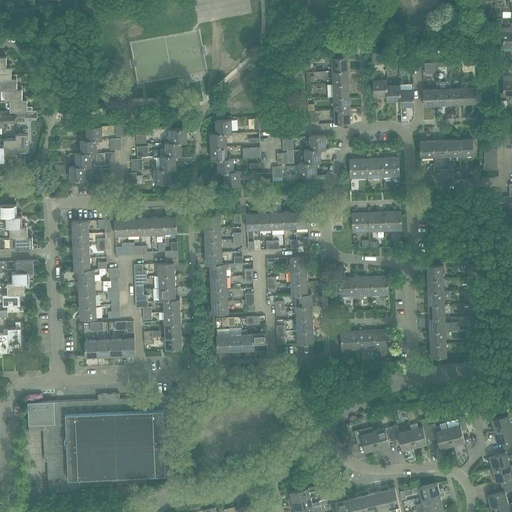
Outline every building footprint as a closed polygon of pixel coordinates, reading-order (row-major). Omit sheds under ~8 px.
[(511,47),(511,31),(509,31),(509,27),(503,27),(503,47),(511,47)] [(0,67),(12,67),(12,64),(7,64),(7,56),(0,56),(0,67)] [(349,70),(348,57),(326,58),(327,64),(332,64),(333,71),(349,70)] [(0,78),(0,79),(0,78),(17,78),(17,74),(12,74),(12,67),(0,67),(0,78)] [(349,83),(349,70),(333,71),(333,84),(349,83)] [(503,97),(511,96),(511,79),(509,80),(509,76),(504,76),(503,97)] [(0,90),(6,89),(22,88),(22,85),(17,85),(17,78),(0,78),(0,79),(0,90)] [(374,96),(387,95),(387,85),(387,79),(373,80),(374,96)] [(350,96),(349,83),(333,84),(334,97),(350,96)] [(388,101),(401,100),(400,84),(387,85),(387,95),(388,101)] [(476,87),(463,88),(463,103),(477,103),(476,87)] [(6,100),(10,100),(27,99),(27,96),(22,96),(22,88),(6,89),(6,100)] [(450,88),(437,89),(437,105),(451,104),(450,88)] [(463,88),(450,88),(451,104),(463,103),(463,88)] [(437,105),(437,89),(423,89),(424,105),(437,105)] [(400,90),(401,100),(401,106),(414,106),(414,90),(400,90)] [(350,109),(350,96),(334,97),(334,110),(350,109)] [(11,111),(15,111),(28,111),(32,111),(32,107),(28,107),(27,99),(10,100),(11,111)] [(351,122),(350,109),(334,110),(335,123),(351,122)] [(216,120),(216,133),(226,133),(232,133),(232,119),(216,120)] [(86,127),(87,140),(96,140),(97,140),(103,140),(102,126),(86,127)] [(171,129),(171,142),(181,142),(187,142),(187,128),(171,129)] [(16,134),(16,139),(17,138),(17,157),(21,157),(21,152),(29,152),(28,133),(16,134)] [(210,133),(211,147),(227,146),(226,133),(216,133),(210,133)] [(310,136),(310,149),(310,150),(320,149),(326,149),(326,135),(310,136)] [(4,139),(4,144),(5,144),(5,162),(9,162),(9,157),(17,157),(17,138),(16,139),(4,139)] [(459,139),(446,140),(446,156),(459,155),(459,139)] [(473,139),(459,139),(459,155),(473,155),(473,139)] [(81,140),(82,153),(91,153),(97,153),(97,140),(96,140),(87,140),(81,140)] [(434,157),(433,140),(420,141),(421,157),(434,157)] [(446,140),(433,140),(434,157),(446,156),(446,140)] [(166,142),(166,155),(166,156),(176,155),(182,155),(181,142),(171,142),(166,142)] [(212,160),(218,160),(218,159),(227,159),(227,146),(211,147),(212,160)] [(305,149),(305,162),(305,163),(315,162),(321,162),(320,149),(310,150),(310,149),(305,149)] [(76,153),(76,166),(76,167),(86,166),(86,167),(91,167),(91,153),(82,153),(76,153)] [(160,156),(160,169),(170,168),(170,169),(176,168),(176,155),(166,156),(166,155),(160,156)] [(399,157),(382,158),(382,176),(399,176),(399,157)] [(218,173),(224,172),(234,172),(233,158),(227,159),(218,159),(218,160),(218,173)] [(382,158),(366,159),(366,177),(382,176),(382,158)] [(366,177),(366,159),(350,159),(351,178),(366,177)] [(305,163),(305,162),(299,163),(300,176),(316,175),(315,162),(305,163)] [(76,167),(76,166),(70,166),(71,180),(87,179),(86,166),(76,167)] [(160,169),(154,169),(155,183),(171,182),(170,169),(170,168),(160,169)] [(224,172),(225,185),(241,185),(240,171),(234,172),(224,172)] [(0,213),(0,216),(5,216),(22,216),(22,212),(17,212),(17,205),(0,205),(0,213)] [(295,211),(283,212),(284,228),(296,228),(295,211)] [(308,211),(295,211),(296,228),(309,227),(308,211)] [(401,211),(384,212),(385,230),(402,230),(401,211)] [(283,212),(271,213),(272,228),(284,228),(283,212)] [(384,212),(369,213),(369,231),(385,230),(384,212)] [(259,229),(259,213),(247,214),(247,230),(259,229)] [(271,213),(259,213),(259,229),(272,228),(271,213)] [(369,231),(369,213),(352,213),(353,232),(369,231)] [(204,215),(205,228),(221,227),(220,215),(204,215)] [(5,227),(10,227),(27,226),(27,222),(22,223),(22,216),(5,216),(5,227)] [(176,216),(164,217),(165,233),(177,232),(176,216)] [(164,217),(152,218),(152,234),(165,233),(164,217)] [(139,218),(127,219),(128,235),(140,234),(139,218)] [(152,218),(139,218),(140,234),(152,234),(152,218)] [(128,235),(127,219),(115,219),(116,235),(128,235)] [(72,221),(73,233),(89,233),(88,220),(72,221)] [(11,238),(15,237),(32,237),(32,233),(27,233),(27,226),(10,227),(11,238)] [(205,228),(205,240),(221,239),(221,227),(205,228)] [(73,233),(74,246),(90,245),(89,233),(73,233)] [(1,234),(0,244),(8,245),(9,235),(1,234)] [(32,237),(15,237),(16,249),(38,248),(37,244),(33,244),(32,237)] [(205,240),(206,252),(222,251),(221,239),(205,240)] [(165,242),(165,251),(178,250),(178,242),(165,242)] [(74,246),(74,258),(90,257),(90,245),(74,246)] [(206,265),(210,264),(222,264),(222,251),(206,252),(206,265)] [(75,270),(79,270),(91,269),(90,257),(74,258),(75,270)] [(290,258),(291,271),(307,270),(306,257),(290,258)] [(16,261),(17,272),(34,271),(33,264),(38,264),(38,260),(16,261)] [(158,263),(159,276),(175,275),(174,263),(166,263),(158,263)] [(210,264),(211,276),(227,276),(226,264),(222,264),(210,264)] [(427,265),(428,279),(444,278),(443,265),(427,265)] [(79,270),(79,282),(95,281),(94,269),(91,269),(79,270)] [(291,271),(291,283),(307,282),(307,270),(291,271)] [(12,272),(12,282),(29,282),(29,275),(34,275),(34,271),(17,272),(12,272)] [(159,276),(159,288),(175,287),(175,275),(159,276)] [(211,276),(211,289),(227,288),(227,276),(211,276)] [(388,276),(371,277),(372,295),(388,294),(388,276)] [(356,296),(355,277),(339,278),(340,296),(356,296)] [(371,277),(355,277),(356,296),(372,295),(371,277)] [(428,279),(428,292),(444,291),(444,278),(428,279)] [(79,282),(80,294),(95,293),(95,281),(79,282)] [(7,283),(8,294),(25,293),(25,286),(29,286),(29,282),(12,282),(7,283)] [(292,296),(296,295),(308,294),(307,282),(291,283),(292,296)] [(160,300),(164,300),(176,300),(176,299),(175,287),(159,288),(160,300)] [(211,289),(212,301),(228,300),(227,288),(211,289)] [(428,292),(429,305),(445,304),(444,291),(428,292)] [(7,305),(20,305),(20,297),(25,297),(25,293),(8,294),(3,294),(3,306),(7,305)] [(80,294),(80,306),(96,306),(95,293),(80,294)] [(296,295),(296,307),(312,306),(312,294),(308,294),(296,295)] [(164,300),(164,312),(180,312),(180,299),(176,299),(176,300),(164,300)] [(228,300),(212,301),(212,313),(228,313),(228,300)] [(445,317),(445,304),(429,305),(429,317),(445,317)] [(96,306),(80,306),(81,319),(96,318),(96,306)] [(296,307),(297,320),(313,319),(312,306),(296,307)] [(164,312),(165,325),(181,324),(180,312),(164,312)] [(446,323),(445,317),(429,317),(430,331),(446,330),(460,330),(460,322),(446,323)] [(297,320),(297,332),(313,331),(313,319),(297,320)] [(8,328),(9,333),(10,351),(13,351),(13,346),(22,346),(21,322),(16,322),(16,328),(8,328)] [(165,325),(165,337),(181,336),(181,324),(165,325)] [(390,329),(373,330),(374,348),(391,348),(390,329)] [(373,330),(357,331),(358,349),(374,348),(373,330)] [(446,343),(446,330),(430,331),(430,343),(446,343)] [(313,331),(297,332),(298,344),(314,343),(313,331)] [(358,349),(357,331),(341,331),(342,350),(358,349)] [(0,333),(0,356),(2,356),(1,351),(10,351),(9,333),(0,333)] [(266,333),(254,334),(255,349),(267,349),(266,333)] [(242,334),(230,335),(230,351),(243,350),(242,334)] [(254,334),(242,334),(243,350),(255,349),(254,334)] [(230,351),(230,335),(217,335),(218,351),(230,351)] [(181,336),(165,337),(166,349),(182,348),(181,336)] [(122,339),(109,340),(110,356),(122,355),(122,339)] [(135,339),(122,339),(122,355),(135,355),(135,339)] [(98,356),(98,340),(85,341),(86,357),(98,356)] [(109,340),(98,340),(98,356),(110,356),(109,340)] [(446,343),(430,343),(431,357),(447,356),(446,343)] [(98,399),(28,402),(29,430),(43,430),(45,461),(48,461),(49,492),(70,491),(70,499),(80,498),(80,489),(147,485),(147,475),(166,474),(163,413),(173,412),(172,396),(120,398),(120,393),(98,394),(98,399)] [(492,419),(495,431),(511,427),(507,409),(494,412),(495,418),(492,419)] [(459,424),(448,427),(453,445),(465,442),(462,430),(468,429),(464,416),(458,417),(459,424)] [(435,423),(428,425),(432,438),(437,437),(440,448),(453,445),(448,427),(437,430),(435,423)] [(397,425),(391,426),(394,440),(400,438),(403,450),(415,447),(411,429),(399,432),(397,425)] [(428,425),(411,429),(415,447),(427,443),(426,440),(432,438),(428,425)] [(391,426),(373,431),(378,448),(390,445),(389,441),(394,440),(391,426)] [(502,442),(503,448),(511,445),(511,429),(511,427),(495,431),(498,443),(502,442)] [(378,448),(373,431),(362,434),(361,429),(354,431),(358,444),(363,443),(365,451),(378,448)] [(490,457),(493,469),(510,465),(507,454),(511,452),(511,445),(503,448),(505,453),(490,457)] [(511,464),(510,465),(493,469),(496,482),(500,481),(501,486),(511,483),(511,464)] [(287,499),(288,503),(311,497),(310,491),(316,490),(317,491),(328,488),(326,482),(290,491),(292,498),(287,499)] [(420,491),(421,498),(444,492),(443,488),(439,489),(437,483),(412,489),(413,493),(420,491)] [(488,495),(491,508),(508,504),(505,493),(511,490),(511,483),(501,486),(503,492),(488,495)] [(388,485),(384,486),(390,508),(395,507),(396,511),(401,511),(395,487),(389,489),(388,485)] [(382,491),(375,492),(379,511),(383,511),(383,510),(390,508),(384,486),(381,486),(382,491)] [(368,490),(364,491),(368,511),(372,511),(375,511),(379,511),(375,492),(369,494),(368,490)] [(362,496),(355,497),(358,511),(368,511),(364,491),(360,491),(362,496)] [(416,505),(417,509),(442,503),(441,496),(445,495),(444,492),(421,498),(423,503),(416,505)] [(344,495),(347,511),(358,511),(355,497),(349,499),(348,494),(344,495)] [(347,511),(344,495),(340,496),(341,500),(335,502),(337,511),(347,511)] [(293,505),(295,511),(328,503),(326,498),(319,500),(320,501),(312,503),(311,497),(288,503),(289,507),(293,505)] [(423,511),(425,511),(448,511),(449,511),(448,508),(444,509),(442,503),(417,509),(417,511),(423,511)]
